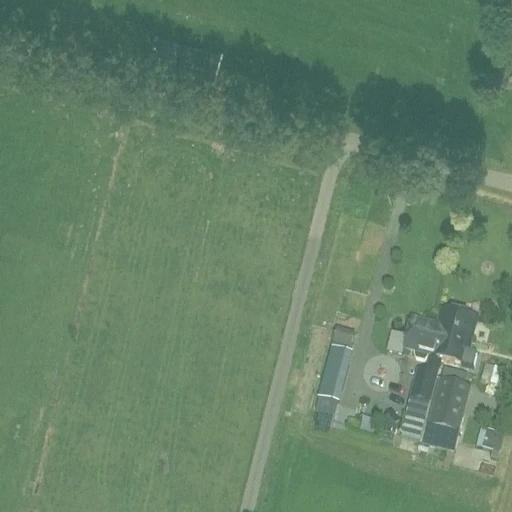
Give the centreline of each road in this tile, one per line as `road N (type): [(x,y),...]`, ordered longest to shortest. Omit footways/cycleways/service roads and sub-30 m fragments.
road 1 (unclassified): [(511,181),(0,46)]
road 2 (unknown): [(348,138),(255,511)]
